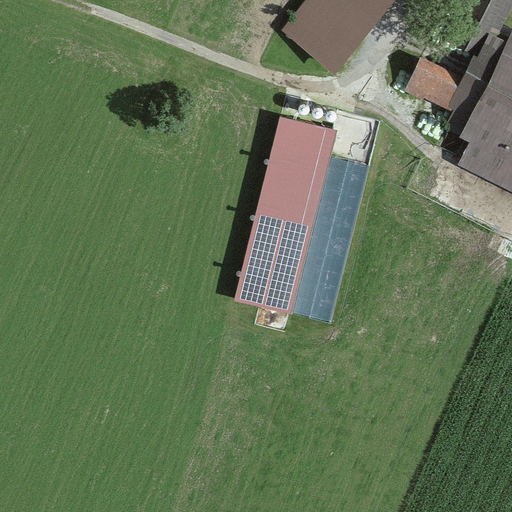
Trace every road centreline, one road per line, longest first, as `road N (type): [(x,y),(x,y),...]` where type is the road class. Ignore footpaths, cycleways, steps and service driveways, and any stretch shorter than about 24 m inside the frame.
road 1 (track): [(298,83),(273,82),(60,0)]
road 2 (unclassified): [(408,0),(343,87),(298,83)]
